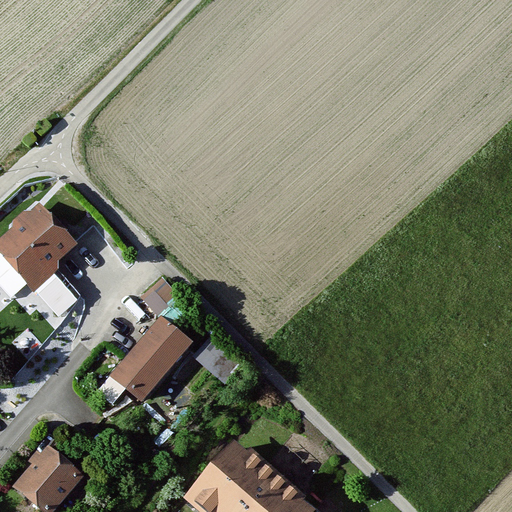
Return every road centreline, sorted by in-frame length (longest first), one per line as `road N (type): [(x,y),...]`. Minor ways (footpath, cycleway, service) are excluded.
road 1 (track): [(192,0),(46,148),(406,511)]
road 2 (residential): [(0,448),(158,260)]
